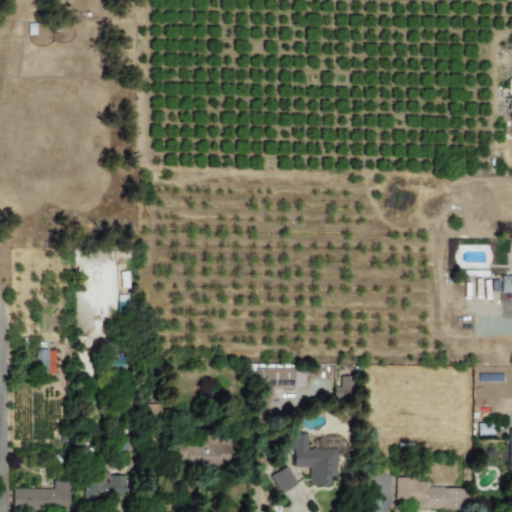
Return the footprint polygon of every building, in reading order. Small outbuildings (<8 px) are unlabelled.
[(511,292),(511,275),(499,275),(498,292),(511,292)] [(53,349),(34,350),(34,364),(39,364),(39,374),(53,374),(53,349)] [(303,388),(303,370),(290,370),(290,365),(255,364),(254,394),(278,395),(278,388),(303,388)] [(332,386),(331,395),(349,396),(350,376),(339,375),(338,387),(332,386)] [(491,437),(491,423),(475,423),(476,437),(491,437)] [(228,466),(228,444),(192,445),(193,467),(228,466)] [(307,467),(307,485),(327,485),(327,476),(334,476),(334,449),(291,450),(291,467),(307,467)] [(295,484),(284,465),(267,475),(278,494),(295,484)] [(122,496),(123,476),(95,474),(95,482),(81,481),(79,503),(93,504),(94,495),(122,496)] [(413,508),(462,510),(463,488),(425,487),(425,479),(394,478),(393,500),(413,500),(413,508)] [(10,489),(11,510),(67,509),(66,480),(51,480),(51,488),(10,489)]
